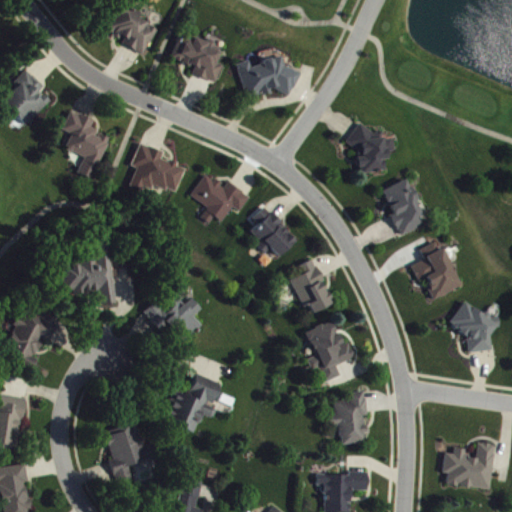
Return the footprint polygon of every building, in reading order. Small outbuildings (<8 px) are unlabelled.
[(160,30),(140,20),(144,12),(122,1),(107,31),(127,41),(125,46),(146,57),(160,30)] [(217,85),(225,67),(217,64),(223,49),(212,44),(211,45),(184,34),(174,60),(196,69),(194,75),(217,85)] [(291,90),(291,89),(303,85),(298,70),(288,73),(283,58),(252,67),(251,62),(239,66),(249,101),(272,95),(272,96),(291,90)] [(51,102),(42,94),(46,89),(27,71),(15,84),(18,87),(2,104),(28,127),(51,102)] [(93,182),(112,139),(92,130),(95,123),(72,112),(64,131),(74,136),(67,151),(86,159),(79,176),(93,182)] [(347,145),(363,155),(358,162),(359,169),(367,174),(386,173),(385,163),(391,153),(395,153),(394,142),(381,133),(375,134),(361,125),(347,145)] [(132,188),(152,195),(155,187),(178,195),(187,169),(163,161),(165,154),(141,146),(133,168),(138,169),(132,188)] [(194,198),(210,209),(203,220),(212,226),(216,219),(224,225),(234,209),(242,214),(252,199),(230,184),(227,189),(208,176),(194,198)] [(382,193),(402,236),(427,225),(406,182),(382,193)] [(280,258),(298,241),(265,209),(255,220),(260,225),(252,233),(262,244),(259,247),(267,255),(272,250),(280,258)] [(421,251),(426,262),(413,268),(419,283),(425,281),(434,301),(460,289),(440,243),(421,251)] [(117,305),(111,247),(100,248),(102,262),(64,266),(67,296),(101,292),(102,306),(117,305)] [(299,269),(303,277),(293,282),(306,309),(310,307),(314,315),(335,305),(314,261),(299,269)] [(494,352),(491,331),(500,330),(499,316),(480,318),(479,306),(461,308),(462,318),(456,319),(458,339),(468,338),(470,354),(494,352)] [(51,344),(63,320),(38,308),(33,316),(25,312),(5,351),(20,358),(18,362),(40,373),(44,365),(37,361),(43,349),(39,346),(42,339),(51,344)] [(356,359),(350,344),(344,347),(333,323),(307,334),(317,358),(311,361),(322,387),(342,378),(338,367),(356,359)] [(223,385),(197,376),(189,398),(175,393),(164,422),(197,434),(204,416),(214,420),(218,409),(214,408),(223,385)] [(343,447),(368,445),(366,416),(369,416),(367,393),(350,394),(351,402),(336,403),(337,416),(330,417),(331,427),(342,426),(343,447)] [(25,400),(0,396),(0,448),(18,451),(25,400)] [(130,467),(156,458),(152,446),(145,448),(138,424),(106,434),(114,461),(111,462),(117,485),(134,480),(130,467)] [(492,492),(497,447),(480,445),(478,460),(468,459),(469,451),(456,450),(456,456),(447,455),(445,475),(450,476),(449,487),(492,492)] [(29,484),(26,466),(0,470),(0,502),(1,511),(30,511),(26,484),(29,484)] [(352,511),(353,492),(370,493),(370,476),(319,475),(319,488),(326,488),(325,511),(352,511)] [(202,511),(203,511),(199,510),(205,484),(184,479),(176,511),(202,511)]
